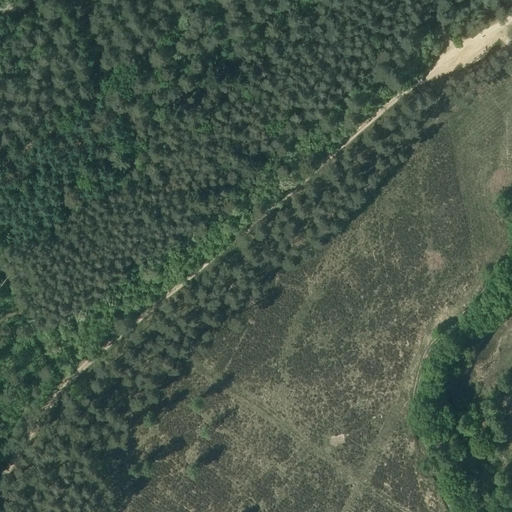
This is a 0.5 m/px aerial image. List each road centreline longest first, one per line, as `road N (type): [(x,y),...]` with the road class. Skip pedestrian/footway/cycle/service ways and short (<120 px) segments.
road 1 (track): [(0,476),(63,381),(449,50),(511,15)]
road 2 (track): [(511,248),(474,307),(430,352),(416,386),(416,437),(451,511)]
